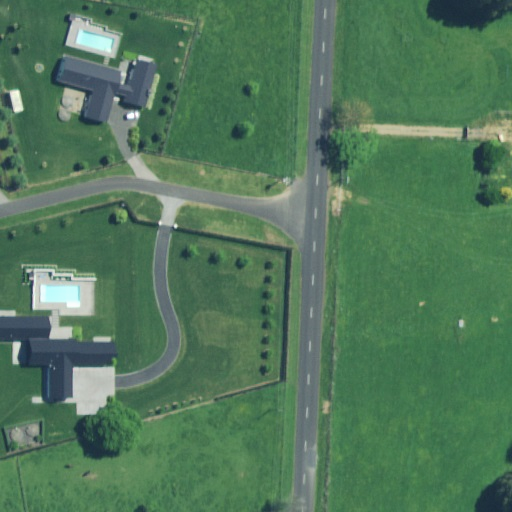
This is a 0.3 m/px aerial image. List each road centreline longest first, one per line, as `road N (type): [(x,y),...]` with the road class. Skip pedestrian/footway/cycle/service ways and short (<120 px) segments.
road 1 (residential): [(316,217),(130,181),(0,208)]
road 2 (unclassified): [(316,217),(303,511)]
road 3 (unclassified): [(323,0),(316,217)]
